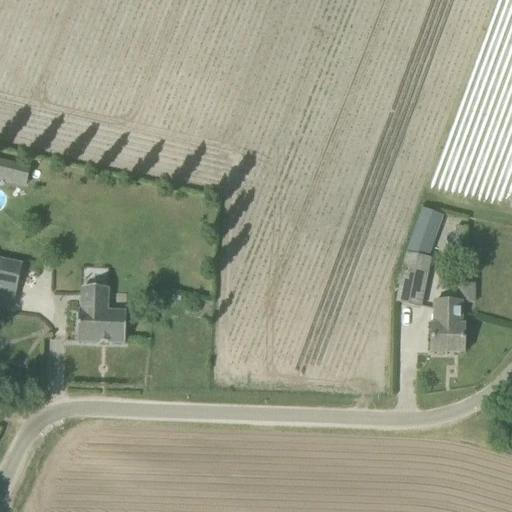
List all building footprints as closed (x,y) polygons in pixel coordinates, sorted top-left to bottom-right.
[(0,181),(7,183),(11,164),(0,161),(0,181)] [(423,213),(415,236),(430,242),(439,219),(423,213)] [(397,304),(398,304),(420,309),(430,261),(406,256),(397,304)] [(0,293),(15,297),(22,267),(0,262),(0,293)] [(107,291),(88,291),(82,290),(81,313),(78,313),(77,344),(99,345),(108,345),(124,345),(125,314),(107,314),(107,291)] [(464,355),(464,328),(464,326),(462,326),(463,303),(433,302),(433,325),(432,325),(432,354),(464,355)]
